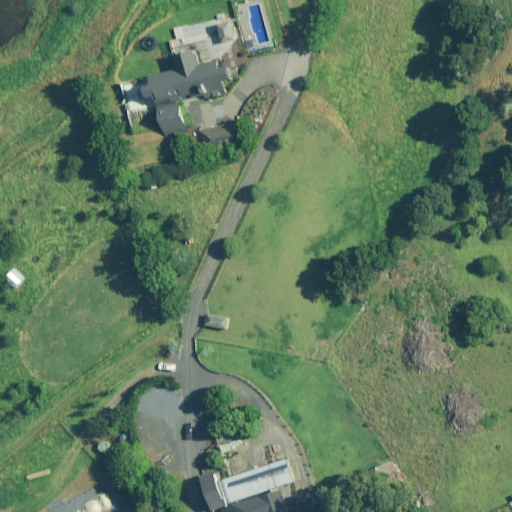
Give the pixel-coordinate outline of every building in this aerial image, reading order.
[(218,23),(224,44),(238,40),(233,20),(218,23)] [(155,97),(164,136),(185,131),(177,101),(183,99),(183,97),(202,93),(203,98),(225,93),(222,81),(231,79),(228,65),(219,67),(218,60),(200,65),(196,50),(175,55),(178,69),(149,76),(151,84),(143,86),(146,99),(155,97)] [(233,122),(199,130),(203,150),(238,143),(233,122)] [(25,278),(15,267),(4,278),(14,288),(25,278)] [(206,313),(204,324),(227,328),(229,316),(206,313)] [(198,477),(210,511),(227,506),(226,504),(294,482),(286,458),(221,479),(219,470),(198,477)] [(221,509),(222,511),(286,511),(280,490),(221,509)]
